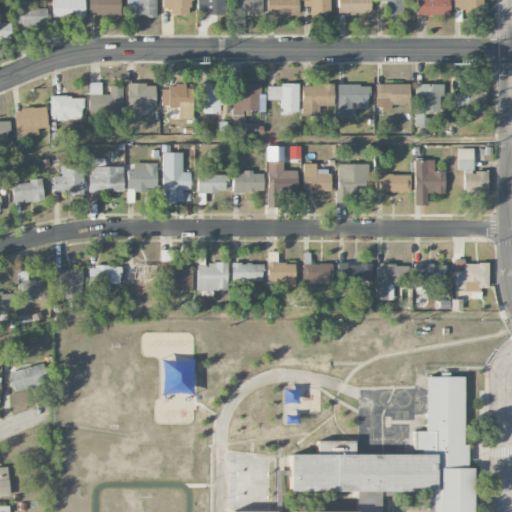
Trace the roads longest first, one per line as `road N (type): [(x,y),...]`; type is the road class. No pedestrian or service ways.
road 1 (tertiary): [(510,52),(121,50),(86,52),(0,79)]
road 2 (residential): [(511,228),(105,230),(0,251)]
road 3 (residential): [(511,299),(510,52)]
